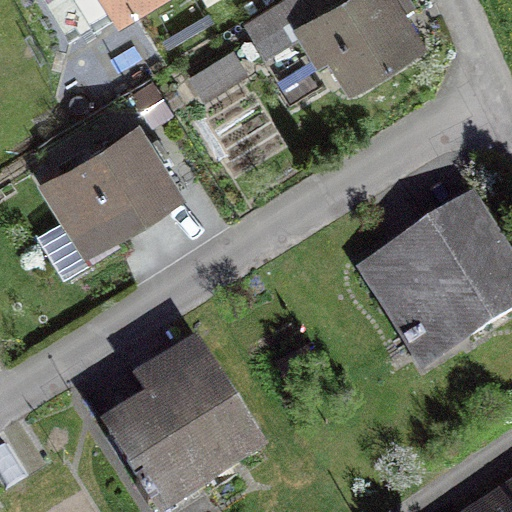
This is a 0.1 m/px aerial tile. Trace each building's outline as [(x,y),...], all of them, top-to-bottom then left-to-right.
[(114,0),(121,10),(137,0),(114,0)] [(311,0),(290,0),(250,24),(267,53),(310,28),(345,87),(414,46),(387,0),(341,0),(319,13),(311,0)] [(135,133),(48,186),(88,251),(176,197),(156,163),(169,155),(158,137),(143,146),(135,133)] [(511,270),(472,207),(369,272),(375,281),(416,345),(457,319),(469,338),(511,310),(511,270)] [(156,406),(108,437),(156,511),(161,511),(256,452),(194,355),(144,388),(156,406)] [(511,511),(511,497),(490,511),(511,511)]
